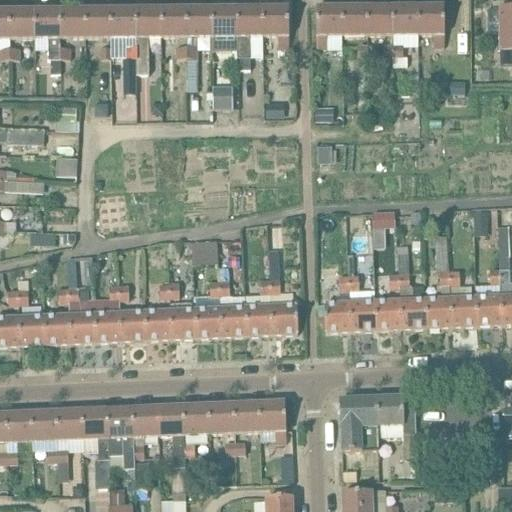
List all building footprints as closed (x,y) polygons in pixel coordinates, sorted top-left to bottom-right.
[(511,8),(500,9),(500,53),(511,52),(511,8)] [(393,40),(418,40),(418,9),(393,10),(393,40)] [(444,51),(444,29),(444,9),(418,9),(418,40),(434,40),(434,51),(444,51)] [(289,52),(288,10),(263,11),(263,41),(278,40),(279,53),(289,52)] [(327,41),(342,40),(342,10),(316,10),(316,52),(327,52),(327,41)] [(342,40),(368,40),(367,10),(342,10),(342,40)] [(368,40),(393,40),(393,10),(367,10),(368,40)] [(161,41),(187,41),(187,11),(161,12),(161,41)] [(187,41),(212,41),(212,11),(187,11),(187,41)] [(212,55),(238,55),(237,11),(212,11),(212,41),(212,55)] [(250,41),(263,41),(263,11),(237,11),(238,55),(238,90),(253,90),(252,62),(250,62),(250,41)] [(61,64),(61,53),(61,42),(61,12),(35,13),(35,43),(48,42),(49,64),(51,64),(51,78),(61,78),(61,64)] [(70,42),(85,42),(85,12),(61,12),(61,42),(70,42)] [(85,42),(111,42),(111,12),(85,12),(85,42)] [(111,42),(136,42),(136,12),(111,12),(111,42)] [(149,42),(161,41),(161,12),(136,12),(136,42),(136,51),(136,79),(149,79),(149,42)] [(0,64),(10,64),(10,53),(10,43),(9,13),(0,13),(0,64)] [(10,43),(35,43),(35,13),(9,13),(10,43)] [(368,49),(358,49),(358,61),(368,61),(368,49)] [(383,62),(393,61),(393,49),(383,49),(383,62)] [(393,49),(393,61),(403,61),(403,49),(393,49)] [(137,85),(136,79),(136,51),(126,51),(126,63),(124,63),(124,85),(137,85)] [(187,83),(187,51),(176,51),(176,83),(187,83)] [(203,95),(203,76),(198,76),(198,51),(187,51),(187,83),(187,95),(203,95)] [(112,63),(112,52),(100,52),(101,63),(112,63)] [(10,53),(10,64),(20,64),(19,53),(10,53)] [(71,53),(61,53),(61,64),(71,64),(71,53)] [(450,86),(450,98),(464,98),(464,86),(450,86)] [(213,90),(213,113),(232,113),(232,90),(213,90)] [(264,106),(264,123),(283,123),(283,105),(264,106)] [(95,120),(107,120),(107,109),(95,109),(95,120)] [(79,136),(79,125),(75,125),(75,112),(58,112),(58,124),(55,124),(55,135),(79,136)] [(44,134),(0,133),(0,159),(7,159),(7,149),(44,149),(44,134)] [(331,167),(331,152),(319,152),(319,167),(331,167)] [(77,163),(76,163),(57,162),(56,180),(77,181),(77,163)] [(0,174),(0,184),(16,185),(17,177),(11,175),(0,174)] [(16,185),(0,184),(0,195),(4,195),(4,197),(21,197),(22,185),(16,185)] [(494,213),(472,213),(473,235),(494,235),(494,213)] [(416,227),(421,226),(421,216),(413,216),(410,219),(411,227),(416,227)] [(511,287),(510,287),(508,231),(498,231),(500,274),(500,289),(501,300),(502,330),(511,329),(511,287)] [(42,238),(42,250),(54,250),(54,238),(42,238)] [(450,292),(449,275),(448,246),(447,246),(447,240),(428,241),(429,250),(435,249),(437,277),(439,277),(440,290),(436,290),(437,303),(425,303),(427,333),(452,332),(450,302),(450,292)] [(216,266),(215,243),(189,244),(190,266),(216,266)] [(425,303),(413,304),(412,292),(409,290),(408,250),(397,250),(397,255),(398,255),(399,277),(398,277),(398,278),(399,278),(401,334),(427,333),(425,303)] [(270,284),(270,299),(281,299),(279,254),(268,254),(270,284)] [(349,294),(349,281),(348,277),(348,259),(338,259),(339,294),(349,294)] [(89,288),(88,261),(88,260),(81,261),(81,262),(67,263),(68,293),(69,306),(79,306),(78,294),(84,294),(83,288),(89,288)] [(17,276),(18,309),(28,309),(27,274),(18,274),(18,276),(17,276)] [(500,274),(490,274),(490,290),(500,289),(500,274)] [(460,275),(449,275),(450,292),(460,291),(460,275)] [(9,310),(18,309),(17,276),(0,276),(0,296),(8,297),(9,310)] [(219,286),(228,286),(228,277),(219,277),(219,286)] [(376,335),(401,334),(399,278),(398,278),(389,279),(390,292),(387,292),(387,305),(375,305),(376,335)] [(349,281),(349,294),(349,296),(359,295),(358,280),(354,280),(349,281)] [(260,299),(270,299),(270,284),(260,284),(260,299)] [(210,302),(220,302),(219,286),(209,287),(210,302)] [(229,301),(229,300),(228,286),(219,286),(220,302),(229,301)] [(160,304),(170,304),(169,288),(159,289),(160,304)] [(179,288),(169,288),(170,304),(180,303),(179,288)] [(118,290),(119,306),(129,305),(128,289),(118,290)] [(121,346),(120,317),(119,306),(118,290),(109,290),(109,302),(94,303),(94,318),(96,347),(121,346)] [(68,293),(58,294),(59,308),(69,308),(69,306),(68,293)] [(477,331),(502,330),(501,300),(476,301),(477,331)] [(452,332),(477,331),(476,301),(450,302),(452,332)] [(351,336),(376,335),(375,305),(350,307),(351,336)] [(325,337),(351,336),(350,307),(324,308),(325,337)] [(272,340),(273,340),(298,338),(297,309),(271,310),(272,340)] [(247,341),(272,340),(271,310),(245,311),(247,341)] [(222,342),(247,341),(245,311),(220,312),(222,342)] [(197,343),(222,342),(220,312),(195,313),(197,343)] [(197,343),(195,313),(170,314),(171,344),(197,343)] [(146,345),(171,344),(170,314),(145,315),(146,345)] [(121,346),(146,345),(145,315),(120,317),(121,346)] [(71,348),(96,347),(94,318),(69,319),(71,348)] [(69,319),(44,320),(45,350),(71,348),(69,319)] [(20,351),(45,350),(44,320),(19,321),(20,351)] [(0,351),(20,351),(19,321),(0,321),(0,351)] [(416,439),(416,432),(415,412),(403,412),(403,400),(376,401),(377,444),(403,442),(403,439),(416,439)] [(378,455),(377,444),(376,401),(339,403),(340,432),(341,432),(342,456),(378,455)] [(275,436),(276,448),(286,447),(285,405),(259,406),(260,436),(275,436)] [(235,437),(260,436),(259,406),(233,407),(235,437)] [(209,438),(235,437),(233,407),(208,409),(209,438)] [(184,440),(209,438),(208,409),(183,410),(184,440)] [(187,498),(185,462),(184,448),(184,440),(183,410),(157,411),(159,441),(172,440),(174,471),(171,471),(172,498),(187,498)] [(133,442),(159,441),(157,411),(132,412),(133,442)] [(135,472),(135,469),(134,464),(134,450),(133,442),(132,412),(107,413),(108,443),(108,460),(109,460),(125,460),(126,472),(135,472)] [(110,492),(109,460),(108,460),(108,443),(107,413),(82,414),(83,444),(97,443),(98,464),(95,465),(96,493),(110,492)] [(57,445),(83,444),(82,414),(56,415),(57,445)] [(56,415),(31,416),(32,446),(57,445),(56,415)] [(17,447),(32,446),(31,416),(6,417),(7,447),(7,456),(8,469),(18,469),(17,447)] [(235,447),(236,459),(246,459),(245,446),(235,447)] [(225,447),(225,460),(236,459),(235,447),(225,447)] [(184,448),(185,462),(195,461),(195,448),(184,448)] [(144,450),(134,450),(134,464),(145,463),(144,450)] [(58,454),(48,454),(48,468),(58,467),(58,454)] [(59,486),(69,486),(68,454),(58,454),(58,467),(59,486)] [(9,487),(8,469),(7,456),(0,456),(0,499),(9,499),(8,487),(9,487)] [(135,469),(135,472),(136,492),(150,491),(149,468),(135,469)] [(511,490),(498,492),(499,510),(511,509),(511,490)] [(458,492),(434,493),(435,507),(459,506),(458,492)] [(131,511),(132,509),(125,509),(124,493),(111,494),(111,509),(110,509),(110,511),(131,511)] [(372,511),(372,495),(343,496),(343,511),(372,511)] [(265,511),(293,511),(293,501),(265,502),(265,511)] [(160,504),(160,511),(184,511),(184,503),(160,504)]
